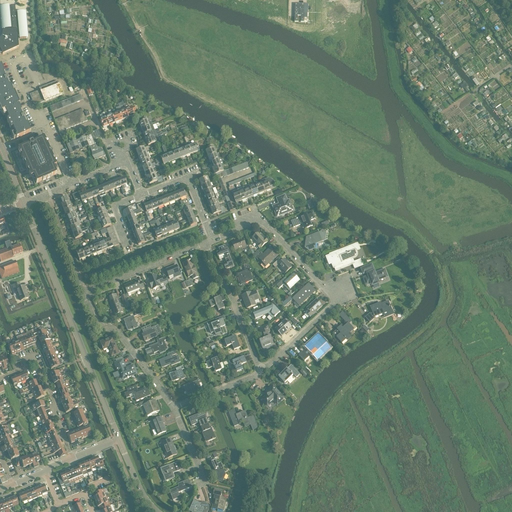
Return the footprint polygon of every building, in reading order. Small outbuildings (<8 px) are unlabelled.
[(360,0),(349,0),(350,18),(360,18),(360,0)] [(304,5),(295,5),(295,24),(304,24),(304,5)] [(0,55),(0,54),(2,54),(2,55),(18,48),(17,38),(19,38),(19,39),(27,39),(25,13),(15,14),(15,7),(0,8),(2,30),(3,30),(4,32),(2,32),(2,33),(2,34),(2,35),(2,36),(1,36),(1,37),(0,38),(0,55)] [(333,11),(325,11),(325,28),(336,28),(336,15),(333,15),(333,12),(333,11)] [(435,19),(432,15),(427,19),(430,24),(435,19)] [(474,25),(479,21),(476,16),(471,20),(474,25)] [(503,44),(509,40),(505,35),(499,39),(503,44)] [(7,115),(8,119),(9,120),(7,120),(10,129),(12,128),(14,133),(11,134),(13,139),(16,138),(16,139),(30,132),(26,124),(25,124),(23,119),(24,119),(23,117),(22,117),(20,112),(21,112),(9,86),(6,81),(7,81),(7,79),(5,79),(3,74),(4,74),(0,65),(0,110),(1,112),(3,117),(7,115)] [(30,95),(32,100),(35,106),(64,95),(60,85),(59,85),(57,82),(39,89),(40,91),(30,95)] [(502,109),(497,103),(493,107),(497,113),(502,109)] [(125,110),(129,118),(135,116),(133,112),(136,111),(135,107),(132,108),(125,110)] [(69,115),(74,127),(79,124),(77,119),(80,117),(82,123),(88,121),(86,118),(85,113),(83,109),(69,115)] [(107,118),(110,126),(116,123),(112,115),(110,110),(107,111),(109,117),(107,118)] [(120,113),(123,120),(129,118),(125,110),(120,113)] [(100,120),(99,121),(100,125),(102,124),(103,128),(110,126),(107,118),(106,118),(104,112),(101,114),(103,119),(100,120)] [(112,115),(116,123),(123,120),(120,113),(112,115)] [(60,132),(74,127),(69,115),(55,120),(60,132)] [(140,123),(142,129),(149,126),(152,125),(152,124),(151,121),(148,123),(147,121),(148,121),(146,117),(141,119),(142,122),(140,123)] [(142,129),(144,135),(152,132),(149,126),(142,129)] [(145,139),(145,141),(157,136),(156,135),(159,134),(160,136),(163,135),(162,133),(156,135),(156,133),(153,135),(152,132),(144,135),(145,138),(146,138),(145,139)] [(95,160),(106,156),(104,151),(102,152),(100,147),(98,148),(93,135),(86,137),(85,135),(80,137),(81,139),(77,141),(76,139),(71,141),(72,143),(67,145),(70,154),(89,146),(95,160)] [(149,146),(153,144),(156,143),(159,142),(158,137),(157,136),(145,141),(146,143),(147,143),(149,146)] [(23,147),(17,149),(20,154),(21,153),(22,155),(21,156),(24,163),(25,162),(26,164),(25,165),(30,178),(31,177),(33,182),(34,182),(35,181),(36,183),(42,181),(51,177),(50,177),(56,174),(56,173),(55,172),(57,171),(55,166),(56,166),(50,154),(49,154),(48,152),(49,151),(47,145),(46,144),(46,145),(45,145),(44,142),(45,142),(43,138),(38,140),(34,141),(35,142),(34,142),(32,143),(32,142),(31,142),(28,143),(29,144),(28,145),(26,146),(26,145),(23,147)] [(188,144),(192,154),(199,152),(197,147),(198,147),(197,143),(191,146),(190,143),(188,144)] [(183,149),(187,156),(192,154),(188,144),(186,145),(187,148),(183,149)] [(207,152),(209,158),(217,154),(215,149),(213,145),(208,147),(209,151),(207,152)] [(137,151),(139,157),(147,154),(144,148),(137,151)] [(172,153),(175,161),(181,159),(177,148),(177,149),(178,151),(172,153)] [(177,148),(181,159),(187,156),(183,149),(180,150),(179,148),(177,148)] [(167,155),(170,163),(175,161),(172,153),(167,155)] [(139,157),(141,162),(149,159),(147,154),(139,157)] [(209,158),(211,163),(219,160),(217,154),(209,158)] [(164,165),(170,163),(167,155),(161,158),(164,165)] [(141,162),(143,168),(151,165),(149,159),(141,162)] [(211,163),(213,169),(221,166),(219,160),(211,163)] [(143,168),(146,174),(153,171),(151,165),(143,168)] [(216,175),(216,174),(222,172),(225,178),(228,177),(225,170),(224,171),(221,166),(213,169),(216,175)] [(146,174),(148,179),(155,176),(153,171),(146,174)] [(216,174),(218,180),(221,179),(221,178),(224,177),(224,178),(225,178),(222,172),(216,174)] [(158,182),(155,176),(148,179),(150,185),(158,182)] [(119,180),(122,187),(127,184),(125,178),(119,180)] [(199,181),(202,187),(210,183),(208,178),(199,181)] [(269,178),(261,182),(260,182),(261,184),(262,184),(265,192),(270,190),(269,187),(275,185),(273,181),(269,178)] [(114,182),(116,189),(122,187),(119,180),(114,182)] [(108,184),(111,191),(116,189),(114,182),(108,184)] [(202,187),(204,192),(212,189),(210,183),(202,187)] [(105,193),(111,191),(108,184),(102,187),(105,193)] [(256,186),(259,194),(265,192),(262,184),(261,184),(256,186)] [(244,191),(248,199),(254,197),(250,188),(249,185),(243,188),(244,191)] [(250,188),(254,197),(259,194),(256,186),(250,188)] [(97,189),(99,195),(100,197),(101,197),(106,195),(105,193),(102,187),(97,189)] [(91,191),(94,198),(99,195),(97,189),(91,191)] [(204,192),(206,198),(214,195),(212,189),(204,192)] [(178,193),(181,199),(187,197),(184,190),(178,193)] [(85,193),(88,200),(94,198),(91,191),(85,193)] [(239,193),(242,201),(248,199),(244,191),(239,193)] [(80,196),(82,202),(88,200),(85,193),(80,196)] [(173,195),(175,201),(181,199),(178,193),(173,195)] [(236,204),(242,201),(239,193),(233,195),(236,204)] [(167,197),(170,204),(175,201),(173,195),(167,197)] [(206,198),(208,204),(217,200),(214,195),(206,198)] [(291,211),(289,206),(291,205),(289,201),(287,201),(285,196),(277,199),(280,205),(279,207),(274,209),(277,217),(280,216),(281,216),(283,216),(284,216),(284,215),(285,214),(291,211)] [(60,200),(62,206),(70,203),(68,197),(60,200)] [(162,199),(164,206),(170,204),(167,197),(162,199)] [(156,202),(159,208),(164,206),(162,199),(156,202)] [(208,204),(211,209),(219,206),(217,200),(208,204)] [(150,204),(153,210),(159,208),(156,202),(150,204)] [(62,206),(65,211),(72,208),(70,203),(62,206)] [(125,212),(127,217),(134,215),(134,214),(136,213),(137,215),(140,214),(138,211),(141,210),(142,212),(143,211),(140,204),(137,205),(139,210),(133,212),(132,209),(125,212)] [(147,213),(153,210),(150,204),(145,206),(147,213)] [(221,212),(219,206),(211,209),(213,215),(221,212)] [(184,210),(186,216),(193,213),(191,207),(184,210)] [(65,211),(67,217),(74,214),(72,208),(65,211)] [(97,211),(99,217),(107,214),(105,208),(97,211)] [(311,221),(316,219),(313,212),(299,218),(300,218),(291,221),(294,228),(302,224),(304,229),(313,226),(311,221)] [(67,217),(68,220),(67,220),(68,223),(69,223),(77,220),(78,219),(76,213),(74,214),(67,217)] [(186,216),(189,221),(195,218),(193,213),(186,216)] [(99,217),(102,223),(109,220),(107,214),(99,217)] [(134,215),(127,217),(130,223),(136,220),(134,215)] [(189,221),(191,227),(197,224),(195,218),(189,221)] [(69,223),(71,228),(79,225),(77,220),(69,223)] [(102,223),(104,229),(112,225),(109,220),(102,223)] [(130,223),(132,228),(139,226),(138,226),(136,220),(130,223)] [(139,226),(132,228),(134,234),(141,231),(139,228),(142,227),(141,226),(144,225),(143,223),(140,224),(141,225),(138,226),(139,226)] [(172,225),(174,231),(180,229),(177,223),(172,225)] [(71,228),(73,234),(81,231),(81,230),(79,225),(71,228)] [(166,227),(168,234),(174,231),(172,225),(166,227)] [(81,231),(73,234),(76,240),(83,237),(82,232),(91,229),(90,227),(81,230),(81,231)] [(160,229),(163,236),(168,234),(166,227),(160,229)] [(157,238),(163,236),(160,229),(155,231),(157,238)] [(134,234),(136,240),(143,237),(145,236),(146,238),(146,237),(149,236),(148,234),(145,235),(144,234),(142,235),(141,231),(134,234)] [(325,240),(326,233),(323,231),(307,237),(306,243),(305,248),(309,251),(315,249),(315,244),(325,240)] [(260,249),(268,242),(265,238),(264,239),(258,233),(253,238),(259,244),(257,246),(260,249)] [(146,238),(146,237),(146,238),(145,236),(143,237),(136,240),(139,245),(145,243),(144,239),(146,238)] [(105,242),(108,249),(119,245),(118,242),(113,244),(111,241),(111,239),(110,239),(110,240),(105,242)] [(248,252),(251,251),(248,243),(245,244),(243,239),(232,244),(235,252),(242,249),(243,251),(247,250),(248,252)] [(14,256),(23,253),(20,245),(12,248),(10,242),(9,242),(5,243),(5,244),(7,248),(0,250),(0,260),(1,262),(14,257),(14,256)] [(99,244),(102,252),(108,249),(105,242),(99,244)] [(94,246),(97,254),(102,252),(99,244),(94,246)] [(331,256),(327,258),(329,262),(331,261),(332,263),(333,268),(335,267),(336,270),(352,264),(353,267),(354,269),(363,266),(362,263),(361,259),(354,262),(353,260),(353,259),(355,258),(356,257),(357,255),(357,253),(356,250),(359,249),(357,245),(347,248),(331,255),(331,256)] [(88,248),(91,256),(97,254),(94,246),(88,248)] [(220,251),(217,253),(218,255),(217,256),(218,257),(219,259),(224,257),(227,265),(224,266),(225,270),(233,267),(229,255),(230,255),(228,248),(227,249),(225,246),(219,248),(220,251)] [(82,250),(85,258),(91,256),(88,248),(82,250)] [(261,253),(260,253),(255,258),(258,261),(259,261),(260,260),(263,263),(262,264),(262,265),(264,268),(265,268),(269,264),(277,256),(270,248),(263,255),(261,253)] [(80,260),(85,258),(82,250),(77,253),(80,260)] [(285,273),(292,267),(284,259),(282,262),(279,259),(273,265),(275,268),(278,265),(285,273)] [(0,275),(1,279),(19,272),(15,261),(0,266),(0,275)] [(189,278),(192,276),(193,280),(199,277),(197,274),(195,268),(193,269),(190,261),(189,261),(189,262),(183,264),(189,278)] [(253,280),(249,270),(251,269),(250,266),(249,263),(243,265),(245,271),(237,275),(241,285),(246,283),(253,280)] [(175,278),(181,276),(178,268),(176,269),(175,266),(173,267),(166,270),(169,277),(174,275),(175,278)] [(364,279),(367,284),(371,283),(372,285),(378,283),(377,280),(386,276),(384,271),(380,272),(374,274),(374,272),(372,272),(371,270),(372,269),(371,266),(362,269),(364,273),(368,271),(369,274),(368,274),(369,277),(364,279)] [(149,278),(150,281),(149,282),(152,289),(164,284),(164,285),(168,284),(166,277),(162,279),(161,277),(157,278),(156,275),(149,278)] [(278,284),(276,286),(279,289),(281,287),(283,285),(289,292),(292,289),(291,288),(299,281),(294,275),(288,281),(285,278),(283,279),(278,284)] [(141,290),(144,288),(142,282),(138,283),(138,281),(125,286),(127,293),(140,288),(141,290)] [(21,301),(29,298),(27,294),(26,294),(24,286),(21,288),(19,283),(12,286),(14,290),(16,289),(21,301)] [(299,306),(315,292),(308,285),(293,299),(299,306)] [(254,302),(259,300),(256,292),(251,294),(251,293),(242,297),(247,309),(256,306),(254,302)] [(115,315),(122,313),(117,300),(119,299),(117,295),(111,297),(112,302),(110,302),(115,315)] [(223,296),(220,297),(214,300),(209,302),(212,308),(217,306),(219,311),(225,309),(224,306),(226,305),(223,296)] [(284,307),(292,300),(290,297),(282,304),(284,307)] [(316,312),(322,307),(316,300),(306,309),(308,311),(307,312),(308,312),(306,314),(309,317),(316,311),(316,312)] [(370,314),(366,318),(370,322),(374,318),(373,318),(373,317),(387,312),(388,315),(392,314),(391,311),(387,302),(379,305),(378,304),(371,307),(373,313),(370,314)] [(263,309),(253,313),(255,319),(268,314),(272,319),(274,318),(280,312),(273,306),(271,308),(270,307),(268,309),(267,308),(264,311),(263,309)] [(281,337),(291,328),(286,322),(289,319),(284,312),(281,314),(285,320),(275,329),(281,337)] [(337,330),(333,334),(342,344),(346,340),(347,341),(351,338),(348,335),(353,331),(357,328),(343,313),(340,316),(347,325),(343,329),(341,327),(337,330)] [(224,316),(216,320),(217,322),(211,325),(208,326),(211,334),(215,332),(216,335),(222,333),(220,328),(225,326),(223,320),(225,319),(224,316)] [(134,329),(138,327),(133,317),(124,320),(128,331),(134,329),(134,330),(135,330),(134,329)] [(142,329),(143,333),(144,333),(145,335),(143,336),(145,342),(157,337),(156,336),(158,336),(156,331),(159,330),(158,326),(159,326),(158,325),(151,328),(150,325),(142,329)] [(262,348),(264,347),(265,350),(271,347),(271,345),(273,344),(270,337),(268,333),(269,332),(267,327),(260,330),(264,340),(259,342),(262,348)] [(33,333),(35,337),(38,336),(39,339),(48,335),(46,330),(42,332),(40,329),(37,331),(37,332),(33,333)] [(26,333),(32,346),(33,345),(33,343),(36,342),(34,338),(35,337),(33,333),(32,333),(31,331),(26,333)] [(21,335),(26,346),(29,345),(29,347),(32,346),(26,333),(21,335)] [(18,342),(22,351),(24,350),(23,348),(26,346),(21,335),(16,338),(17,340),(18,342)] [(38,343),(39,343),(39,345),(50,340),(48,335),(39,339),(40,342),(38,343)] [(317,361),(331,348),(319,335),(305,347),(317,361)] [(234,350),(240,348),(236,336),(230,339),(225,341),(227,347),(232,345),(232,346),(232,345),(234,350)] [(166,341),(169,339),(168,337),(157,341),(158,344),(150,347),(151,349),(145,351),(146,351),(150,357),(155,355),(154,353),(159,351),(160,354),(166,352),(166,351),(168,350),(165,342),(166,341)] [(112,356),(120,353),(118,350),(117,350),(112,338),(101,342),(103,349),(108,347),(112,356)] [(42,346),(43,349),(52,345),(50,340),(39,345),(40,347),(42,346)] [(17,353),(22,351),(18,342),(13,344),(17,353)] [(11,355),(17,353),(13,344),(8,346),(11,355)] [(43,353),(43,355),(54,350),(52,345),(43,349),(44,352),(43,353)] [(46,356),(47,359),(56,356),(54,350),(43,355),(44,357),(46,356)] [(176,365),(181,362),(178,355),(173,358),(172,356),(176,355),(175,352),(168,355),(169,358),(161,361),(164,368),(171,365),(172,366),(176,365)] [(305,362),(309,358),(304,352),(299,356),(305,362)] [(0,367),(1,367),(3,372),(7,370),(6,366),(8,364),(5,356),(0,358),(0,367)] [(47,363),(47,365),(58,360),(56,356),(47,359),(48,362),(47,363)] [(230,363),(232,362),(235,368),(237,373),(243,370),(241,366),(242,366),(242,365),(243,365),(242,363),(245,361),(244,357),(234,361),(233,358),(228,360),(230,363)] [(211,361),(206,363),(209,369),(213,367),(214,368),(214,367),(216,372),(222,370),(222,369),(224,368),(222,363),(220,364),(217,358),(211,361)] [(58,360),(47,365),(48,367),(50,366),(51,369),(60,366),(62,365),(60,360),(58,360)] [(123,360),(115,363),(117,370),(120,376),(122,375),(124,380),(129,378),(129,377),(131,376),(131,375),(137,372),(134,365),(126,369),(123,360)] [(182,371),(184,370),(183,366),(176,369),(177,372),(171,374),(174,382),(181,379),(181,380),(185,379),(182,371)] [(278,377),(279,378),(280,379),(280,380),(282,382),(282,381),(284,383),(293,375),(296,379),(300,375),(291,366),(287,370),(286,369),(278,377)] [(50,375),(52,379),(61,376),(61,377),(64,376),(63,374),(60,375),(59,371),(50,375)] [(18,376),(21,383),(29,380),(26,373),(18,376)] [(11,379),(14,386),(21,383),(18,376),(11,379)] [(54,384),(56,383),(63,381),(61,377),(61,376),(52,379),(54,384)] [(34,397),(35,401),(44,397),(40,387),(38,388),(35,381),(28,383),(33,394),(28,396),(29,399),(34,397)] [(56,383),(59,391),(66,388),(63,381),(56,383)] [(197,392),(201,390),(198,381),(184,387),(187,394),(196,390),(197,392)] [(130,397),(129,395),(133,394),(136,402),(151,396),(147,388),(138,391),(136,386),(127,390),(128,392),(124,393),(126,398),(130,397)] [(269,395),(262,400),(266,405),(267,406),(274,400),(277,404),(284,398),(273,387),(267,392),(269,395)] [(59,391),(62,398),(69,396),(66,388),(59,391)] [(60,399),(62,404),(71,400),(69,396),(62,398),(60,399)] [(62,404),(64,409),(73,405),(73,406),(76,405),(74,403),(72,404),(71,400),(62,404)] [(140,407),(144,406),(148,416),(159,411),(155,401),(149,403),(147,400),(139,404),(140,407)] [(33,411),(36,411),(36,410),(43,407),(43,408),(45,407),(43,402),(31,406),(33,411)] [(75,410),(73,406),(73,405),(64,409),(66,413),(75,410)] [(36,411),(37,413),(39,417),(36,418),(37,419),(46,415),(44,411),(46,411),(50,409),(49,407),(44,409),(43,408),(43,407),(36,410),(36,411)] [(79,427),(83,426),(84,428),(67,435),(71,444),(74,442),(74,441),(81,438),(81,439),(91,435),(88,427),(87,424),(88,424),(82,410),(73,413),(79,427)] [(254,416),(248,418),(246,412),(236,415),(234,410),(228,412),(235,427),(244,424),(245,427),(250,425),(253,431),(259,429),(254,416)] [(200,413),(189,418),(192,426),(199,423),(201,427),(208,424),(206,419),(207,419),(204,412),(203,412),(202,412),(200,413)] [(40,423),(41,422),(42,426),(49,423),(46,415),(37,419),(38,422),(40,423)] [(157,435),(166,431),(164,427),(163,427),(162,424),(164,423),(161,417),(151,421),(154,430),(155,430),(157,435)] [(42,426),(43,429),(44,430),(53,427),(51,422),(49,423),(42,426)] [(210,428),(208,424),(201,427),(204,434),(203,435),(206,442),(216,438),(212,428),(210,428)] [(0,433),(0,434),(11,430),(9,425),(0,429),(0,433)] [(44,432),(46,435),(55,431),(53,427),(44,430),(43,429),(41,430),(42,433),(44,432)] [(0,437),(0,439),(10,436),(13,435),(11,430),(0,434),(2,437),(0,437)] [(46,435),(47,438),(48,440),(57,436),(55,431),(46,435)] [(10,436),(0,439),(0,442),(3,441),(4,444),(12,441),(10,436)] [(43,443),(46,442),(48,441),(50,444),(58,441),(57,436),(48,440),(47,438),(42,440),(43,443)] [(168,458),(177,454),(170,439),(161,443),(168,458)] [(1,448),(2,450),(14,445),(12,441),(4,444),(5,447),(1,448)] [(51,448),(51,449),(60,445),(58,441),(50,444),(51,448)] [(52,451),(53,454),(58,452),(60,458),(63,457),(61,451),(62,450),(60,445),(51,449),(51,448),(49,449),(50,451),(52,451)] [(22,464),(23,468),(33,464),(34,468),(39,467),(37,462),(40,461),(36,453),(20,460),(16,450),(8,453),(11,460),(15,459),(17,463),(16,464),(17,467),(20,466),(19,465),(22,464)] [(93,460),(96,468),(101,466),(101,468),(105,467),(101,459),(99,460),(98,457),(93,460)] [(88,461),(91,470),(96,468),(93,460),(88,461)] [(222,482),(226,474),(221,462),(217,464),(216,460),(211,461),(217,475),(215,479),(222,482)] [(83,463),(87,472),(91,470),(88,461),(83,463)] [(172,473),(183,469),(179,461),(165,467),(166,468),(162,469),(167,482),(174,479),(172,473)] [(82,474),(87,472),(83,463),(78,465),(79,468),(82,474)] [(75,470),(79,480),(84,478),(82,474),(79,468),(75,470)] [(70,471),(74,482),(79,480),(75,470),(70,471)] [(65,473),(70,484),(74,482),(70,471),(65,473)] [(57,477),(61,486),(64,484),(65,486),(70,484),(65,473),(60,475),(61,476),(57,477)] [(179,487),(169,491),(173,500),(180,497),(178,493),(192,487),(189,480),(178,484),(179,487)] [(37,488),(41,496),(42,495),(42,497),(48,494),(44,485),(37,488)] [(31,490),(35,498),(41,496),(37,488),(31,490)] [(94,497),(96,502),(109,497),(108,496),(106,497),(105,493),(107,492),(106,490),(105,489),(93,494),(94,497)] [(25,493),(28,501),(35,498),(31,490),(25,493)] [(22,503),(28,501),(25,493),(19,495),(22,503)] [(10,499),(15,511),(16,511),(14,506),(19,505),(15,497),(10,499)] [(99,507),(100,510),(110,506),(107,499),(109,498),(109,497),(96,502),(98,507),(99,507)] [(223,511),(226,499),(215,497),(212,509),(223,511)] [(5,501),(9,509),(13,507),(14,511),(15,511),(10,499),(5,501)] [(0,503),(4,511),(5,511),(5,510),(9,509),(5,501),(0,503)] [(72,511),(75,511),(83,509),(81,504),(80,504),(79,501),(71,505),(74,511),(72,511)] [(208,511),(209,511),(209,510),(209,509),(209,508),(209,507),(209,506),(208,505),(207,504),(207,503),(206,503),(205,503),(203,504),(202,502),(203,504),(200,505),(201,504),(194,501),(189,511),(192,511),(208,511)]
